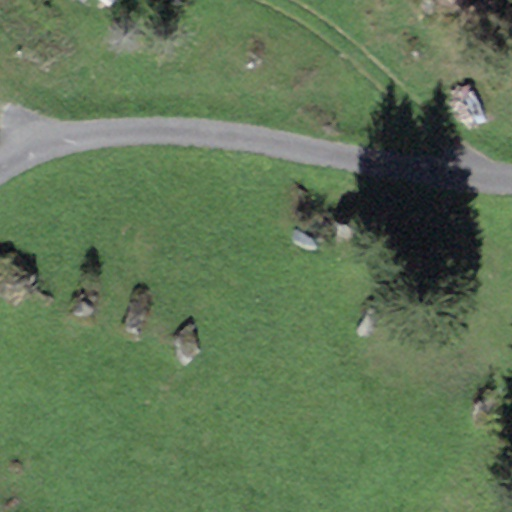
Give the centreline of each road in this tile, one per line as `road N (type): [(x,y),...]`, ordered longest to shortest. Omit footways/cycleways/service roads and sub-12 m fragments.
road 1 (residential): [(0,165),(12,155),(93,139),(182,133),(511,184)]
road 2 (track): [(503,183),(439,139),(330,39),(268,0)]
